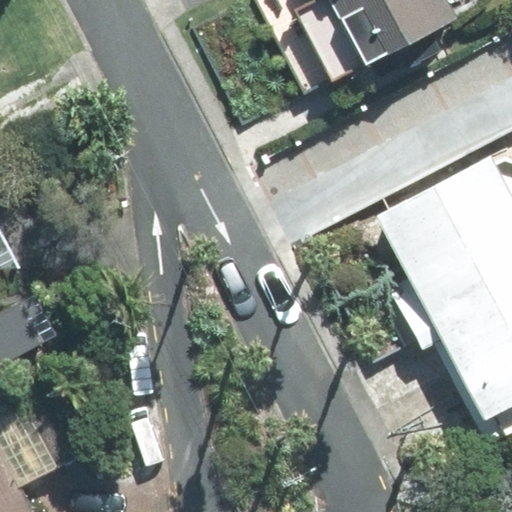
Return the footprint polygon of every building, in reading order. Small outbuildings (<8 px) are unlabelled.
[(321,0),(358,70),(456,20),(445,0),(321,0)] [(511,201),(488,156),(372,217),(480,422),(511,404),(511,201)] [(0,233),(0,270),(18,270),(0,233)] [(0,375),(54,338),(25,297),(0,314),(0,375)] [(0,511),(32,511),(20,489),(98,447),(63,383),(0,417),(0,511)]
